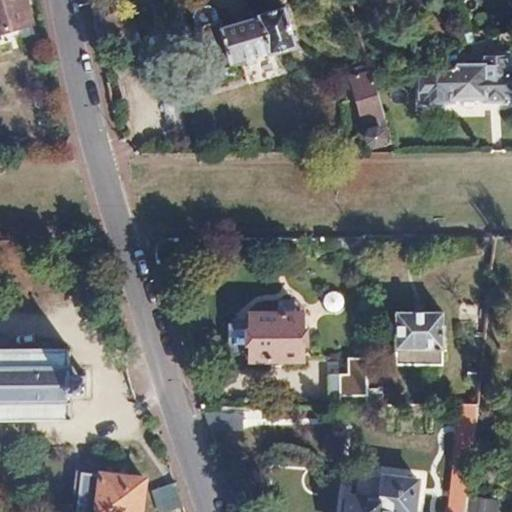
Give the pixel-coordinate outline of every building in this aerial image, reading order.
[(0,0),(0,29),(31,20),(25,0),(0,0)] [(218,19),(214,6),(208,3),(195,7),(193,13),(196,25),(218,19)] [(140,40),(130,7),(93,17),(100,51),(140,40)] [(294,45),(283,7),(223,25),(221,17),(218,19),(196,25),(194,25),(207,71),(234,65),(235,64),(233,60),(268,49),(270,52),(294,45)] [(511,96),(511,56),(484,56),(484,65),(456,65),(453,68),(437,68),(420,73),(420,101),(454,102),(454,97),(483,97),(483,100),(504,100),(504,97),(511,96)] [(210,79),(236,72),(234,65),(207,71),(210,79)] [(383,113),(370,72),(353,77),(364,119),(383,113)] [(442,313),(397,313),(396,362),(442,363),(442,313)] [(301,359),(301,314),(250,315),(251,360),(301,359)] [(69,397),(69,391),(81,391),(81,394),(84,394),(84,391),(88,390),(88,387),(84,387),(84,376),(87,376),(87,373),(84,373),(84,370),(82,370),(81,374),(69,374),(69,368),(72,368),(72,365),(69,363),(69,351),(73,351),(73,348),(69,347),(69,345),(66,345),(63,348),(0,347),(0,417),(63,417),(64,417),(65,420),(69,420),(69,417),(73,418),(73,414),(69,414),(68,401),(72,401),(72,397),(69,397)] [(366,406),(365,359),(347,358),(347,374),(339,374),(338,407),(366,406)] [(468,497),(477,405),(466,405),(455,502),(467,504),(468,497)] [(241,431),(241,408),(202,408),(210,431),(241,431)] [(80,511),(139,511),(143,478),(82,472),(77,511),(80,511)] [(412,511),(417,480),(382,476),(380,500),(349,496),(346,511),(412,511)] [(164,511),(181,506),(173,482),(157,487),(164,511)] [(492,511),(494,500),(468,497),(467,504),(466,511),(492,511)]
